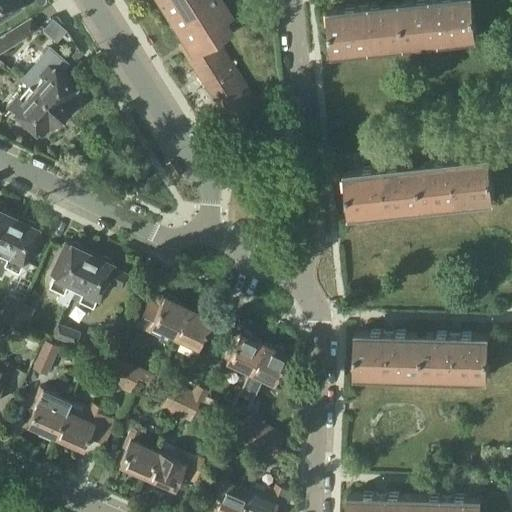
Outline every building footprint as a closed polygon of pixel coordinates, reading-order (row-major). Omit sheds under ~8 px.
[(0,0),(0,17),(22,4),(20,1),(20,0),(0,0)] [(158,0),(182,39),(178,41),(230,123),(259,105),(252,93),(245,98),(210,42),(231,29),(225,19),(231,15),(221,0),(158,0)] [(477,34),(472,0),(408,0),(402,1),(406,41),(477,34)] [(406,41),(402,1),(328,9),(332,49),(406,41)] [(15,42),(37,28),(30,18),(9,31),(15,42)] [(0,51),(9,45),(15,42),(9,31),(0,36),(0,51)] [(39,75),(30,85),(57,107),(64,113),(74,101),(71,99),(80,90),(45,60),(35,72),(39,75)] [(53,126),(64,113),(57,107),(30,85),(21,95),(17,92),(8,103),(41,132),(50,123),(53,126)] [(418,163),(422,204),(494,196),(489,155),(447,160),(418,163)] [(422,204),(418,163),(345,170),(349,211),(422,204)] [(0,251),(17,217),(7,212),(6,209),(0,206),(0,251)] [(0,274),(1,274),(5,265),(17,270),(22,260),(24,260),(25,257),(28,256),(31,250),(30,247),(39,228),(37,227),(36,223),(29,220),(26,221),(17,217),(0,251),(0,274)] [(70,295),(71,296),(91,252),(82,248),(80,244),(74,241),(71,243),(68,241),(53,274),(55,275),(50,285),(59,290),(55,299),(66,304),(70,295)] [(97,295),(98,296),(114,263),(112,262),(110,259),(104,255),(100,257),(91,252),(71,296),(92,306),(97,295)] [(171,340),(187,306),(177,301),(177,297),(169,294),(166,296),(164,295),(159,306),(148,300),(136,325),(148,331),(151,325),(162,330),(158,338),(170,344),(172,340),(171,340)] [(0,319),(5,322),(11,324),(22,301),(10,295),(0,315),(0,319)] [(22,301),(11,324),(24,329),(34,306),(22,301)] [(181,339),(197,346),(211,317),(208,316),(208,313),(200,309),(198,311),(187,306),(171,340),(172,340),(179,344),(181,339)] [(51,335),(54,336),(75,344),(80,331),(58,322),(51,335)] [(229,346),(224,356),(227,357),(226,360),(249,371),(263,342),(252,337),(253,333),(245,330),(242,332),(239,331),(232,347),(229,346)] [(356,330),(355,371),(422,373),(423,332),(356,330)] [(433,332),(423,332),(422,373),(488,375),(489,334),(433,332)] [(46,372),(58,344),(44,338),(32,366),(46,372)] [(249,371),(239,393),(252,399),(262,377),(272,382),(274,379),(276,381),(281,371),(278,370),(286,353),(283,352),(284,348),(276,344),(273,347),(263,342),(249,371)] [(75,363),(85,367),(90,354),(79,351),(75,363)] [(118,355),(106,381),(120,387),(131,361),(118,355)] [(131,361),(120,387),(130,392),(142,366),(131,361)] [(0,365),(0,386),(2,388),(9,373),(6,372),(9,366),(2,362),(0,365)] [(188,404),(195,390),(192,389),(172,380),(166,394),(175,399),(171,409),(183,414),(188,404)] [(195,407),(199,409),(208,389),(197,385),(195,390),(188,404),(195,407)] [(36,402),(28,420),(31,422),(29,427),(37,431),(41,426),(55,432),(70,399),(50,391),(41,387),(34,402),(36,402)] [(161,405),(171,409),(175,399),(166,394),(161,405)] [(70,399),(55,432),(70,439),(68,444),(76,448),(80,443),(83,444),(87,435),(90,437),(95,427),(93,426),(102,406),(92,402),(90,407),(71,398),(71,400),(70,399)] [(195,407),(188,404),(183,414),(191,418),(195,408),(195,407)] [(251,446),(256,435),(251,433),(256,422),(243,416),(233,438),(251,446)] [(251,433),(256,435),(278,445),(283,433),(256,422),(251,433)] [(132,466),(147,472),(157,449),(138,440),(142,431),(131,426),(124,441),(127,443),(119,460),(122,462),(121,467),(129,471),(132,466)] [(273,456),(278,445),(256,435),(251,446),(273,456)] [(157,449),(147,472),(161,479),(160,484),(168,488),(171,483),(174,484),(180,471),(195,477),(203,458),(161,440),(157,449)] [(224,506),(238,511),(248,489),(227,480),(232,471),(223,466),(217,481),(219,482),(211,500),(214,501),(212,507),(220,511),(224,506)] [(248,489),(238,511),(271,511),(272,511),(275,511),(286,487),(275,482),(273,487),(253,478),(248,489)] [(416,511),(417,494),(348,492),(347,511),(416,511)] [(481,511),(482,496),(417,494),(416,511),(481,511)]
